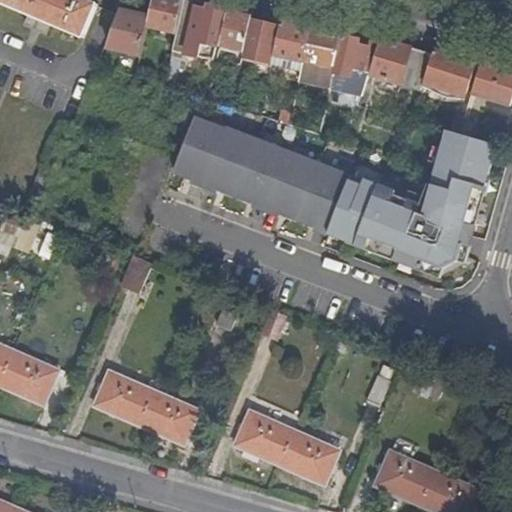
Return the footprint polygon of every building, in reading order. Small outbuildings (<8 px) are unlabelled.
[(52,24),(83,38),(97,6),(83,0),(0,0),(0,1),(32,15),(27,26),(47,34),(52,24)] [(184,0),(155,0),(151,19),(149,28),(178,35),(186,0),(184,0)] [(215,61),(227,9),(209,5),(208,11),(197,8),(186,54),(215,61)] [(254,18),(230,11),(221,46),(246,52),(253,21),(254,18)] [(110,49),(142,56),(149,28),(151,19),(124,12),(110,49)] [(253,21),(246,52),(244,60),(273,66),(276,55),(282,28),(253,21)] [(313,30),(283,23),(282,28),(276,55),(305,62),(306,61),(313,30)] [(344,37),(313,30),(306,61),(336,68),(344,37)] [(381,45),(344,37),(336,68),(332,88),(365,95),(371,75),(381,45)] [(383,40),(381,45),(371,75),(424,93),(428,81),(435,57),(383,40)] [(438,49),(435,57),(428,81),(469,94),(479,63),(438,49)] [(172,57),(165,86),(180,90),(187,61),(172,57)] [(511,71),(484,63),(474,94),(511,105),(511,71)] [(290,127),(293,112),(283,110),(279,123),(290,127)] [(461,135),(468,112),(459,110),(452,132),(461,135)] [(466,264),(496,155),(446,141),(433,188),(430,187),(424,204),(399,194),(400,191),(368,179),(366,185),(353,181),(355,176),(229,128),(228,130),(197,118),(176,174),(443,275),(466,264)] [(511,118),(508,118),(500,147),(511,150),(511,118)] [(25,213),(34,218),(72,125),(61,121),(25,213)] [(0,236),(0,239),(17,247),(27,221),(9,214),(0,236)] [(97,274),(115,281),(124,258),(106,250),(97,274)] [(129,287),(143,293),(155,268),(140,262),(129,287)] [(217,326),(231,332),(244,304),(229,298),(217,326)] [(262,337),(279,343),(289,318),(271,310),(262,337)] [(332,351),(343,356),(347,347),(336,342),(332,351)] [(0,385),(45,405),(60,371),(0,344),(0,385)] [(366,401),(380,408),(392,382),(389,381),(394,370),(382,365),(366,401)] [(432,398),(440,376),(426,371),(416,395),(431,401),(432,398)] [(95,406),(186,446),(201,412),(110,372),(95,406)] [(449,380),(440,376),(432,398),(441,401),(449,380)] [(236,447),(326,487),(341,453),(251,413),(236,447)] [(376,487),(433,511),(472,511),(481,492),(391,453),(376,487)] [(0,511),(25,511),(0,501),(0,511)]
